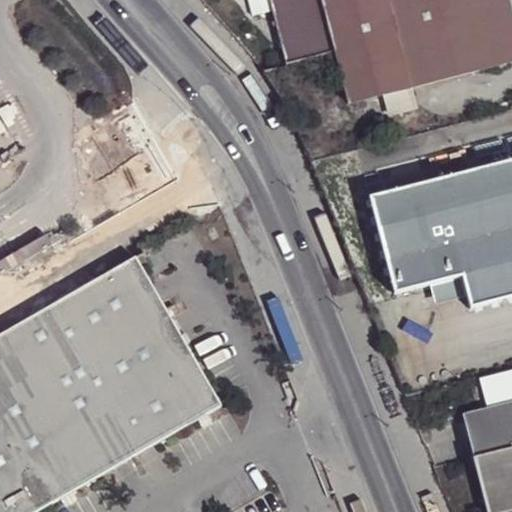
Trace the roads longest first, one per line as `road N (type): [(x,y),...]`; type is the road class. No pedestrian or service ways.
road 1 (tertiary): [(285,235),(394,511)]
road 2 (tertiary): [(106,0),(251,172),(285,235)]
road 3 (tertiary): [(285,235),(272,163),(250,122),(148,0)]
